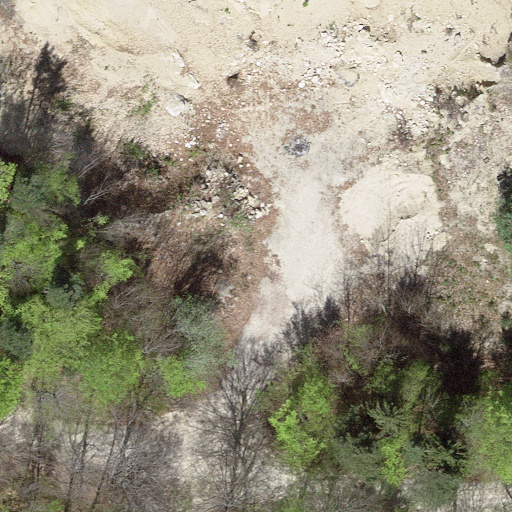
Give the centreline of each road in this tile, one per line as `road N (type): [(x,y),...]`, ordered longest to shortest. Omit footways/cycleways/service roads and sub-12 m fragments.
road 1 (track): [(0,425),(215,466),(511,498)]
road 2 (track): [(215,466),(248,312),(323,130)]
